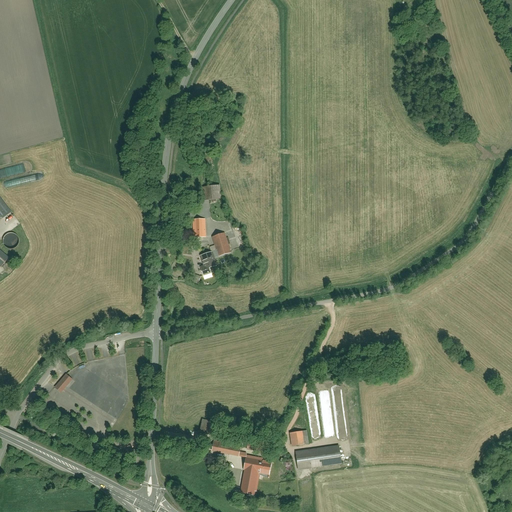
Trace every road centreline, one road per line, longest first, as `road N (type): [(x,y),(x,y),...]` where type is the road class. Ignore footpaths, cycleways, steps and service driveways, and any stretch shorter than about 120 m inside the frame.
road 1 (residential): [(511,160),(460,245),(392,288),(156,333)]
road 2 (tertiary): [(156,333),(173,120),(195,59),(232,0)]
road 3 (residential): [(156,333),(66,354),(15,417)]
road 4 (tertiary): [(150,488),(156,333)]
road 5 (primary): [(0,432),(116,490)]
